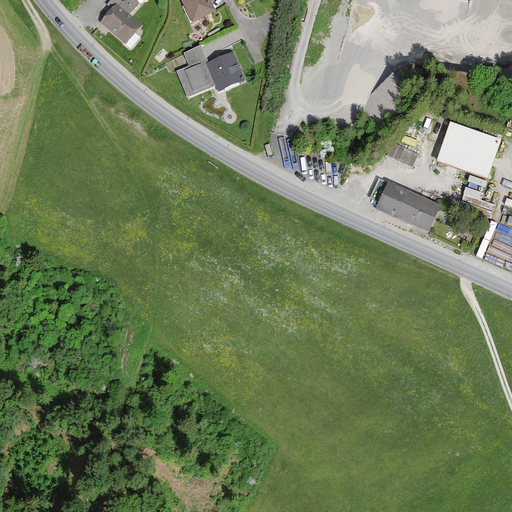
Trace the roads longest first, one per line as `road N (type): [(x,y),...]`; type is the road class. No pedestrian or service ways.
road 1 (tertiary): [(47,0),(176,120),(281,182),(511,290)]
road 2 (track): [(44,39),(138,178),(156,220),(161,264),(147,346)]
road 3 (track): [(101,511),(147,346)]
road 4 (track): [(461,269),(511,402)]
